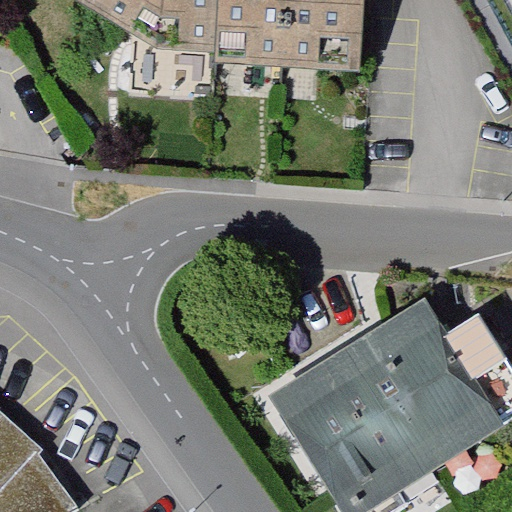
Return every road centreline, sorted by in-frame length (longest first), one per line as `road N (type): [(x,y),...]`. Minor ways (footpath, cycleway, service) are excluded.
road 1 (residential): [(511,245),(201,227),(81,282)]
road 2 (residential): [(250,511),(81,282)]
